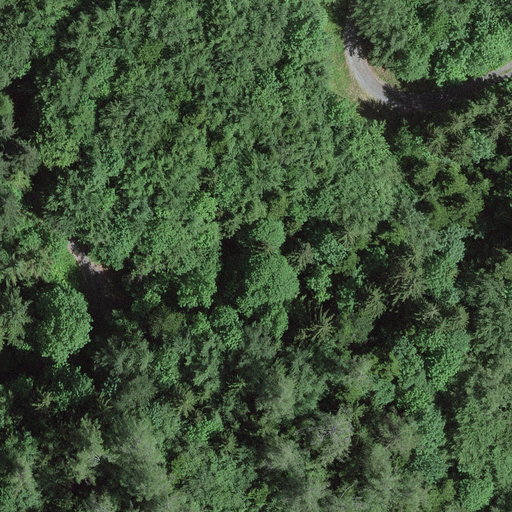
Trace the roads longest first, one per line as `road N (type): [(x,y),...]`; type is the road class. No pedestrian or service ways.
road 1 (track): [(94,0),(44,46),(21,94),(34,182),(74,251),(93,309),(81,338),(0,389)]
road 2 (track): [(365,0),(359,33),(394,77),(439,84),(511,65)]
